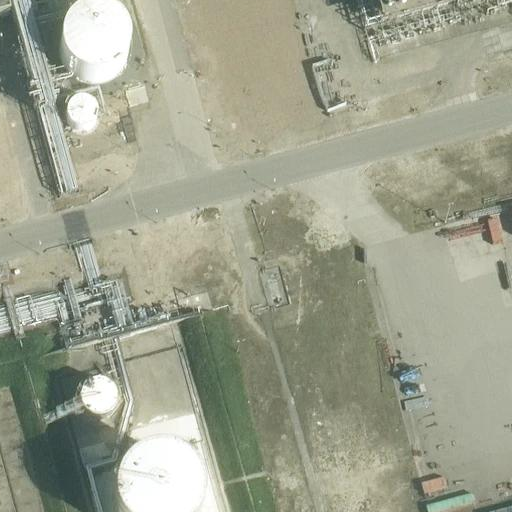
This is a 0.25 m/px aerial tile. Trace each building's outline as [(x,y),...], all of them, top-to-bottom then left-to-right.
[(0,0),(0,18),(8,17),(3,0),(0,0)] [(59,48),(61,62),(67,72),(76,79),(88,84),(99,84),(111,80),(120,72),(126,62),(128,52),(127,42),(123,32),(116,24),(108,19),(95,16),(82,18),(70,25),(63,36),(59,48)] [(66,104),(67,110),(72,117),(79,121),(88,119),(94,114),(97,105),(94,97),(87,91),(78,91),(72,93),(68,98),(66,104)] [(137,264),(141,276),(155,272),(151,260),(137,264)] [(70,405),(72,415),(77,424),(86,430),(97,432),(107,429),(116,423),(121,414),(122,404),(120,394),(114,386),(105,381),(95,379),(85,381),(77,387),(72,395),(70,405)] [(511,511),(511,495),(487,501),(489,511),(511,511)]
